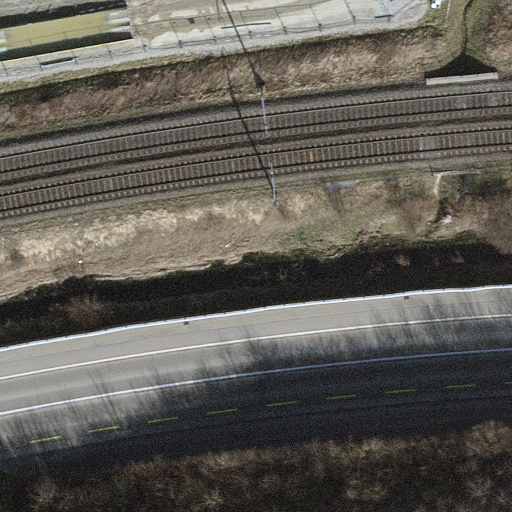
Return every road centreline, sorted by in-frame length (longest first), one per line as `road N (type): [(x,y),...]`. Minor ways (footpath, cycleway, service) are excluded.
road 1 (primary): [(0,413),(342,363),(511,353)]
road 2 (residential): [(308,0),(0,48)]
